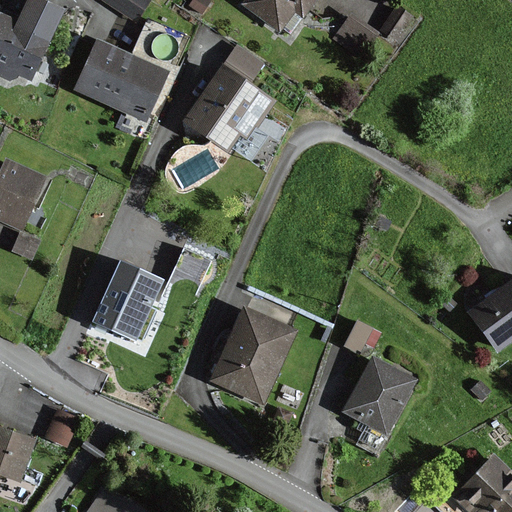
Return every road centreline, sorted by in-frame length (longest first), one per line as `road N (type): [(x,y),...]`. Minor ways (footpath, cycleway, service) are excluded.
road 1 (residential): [(252,474),(257,461),(206,407),(197,386),(200,359),(275,179),(303,138),(353,138),(435,189),(474,217),(503,268)]
road 2 (residential): [(252,474),(76,396),(0,345)]
